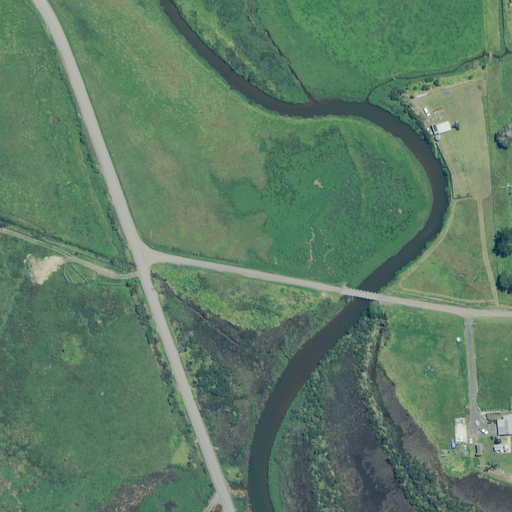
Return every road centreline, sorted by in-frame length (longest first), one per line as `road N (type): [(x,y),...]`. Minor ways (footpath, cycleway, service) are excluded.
road 1 (unclassified): [(138,256),(511,311)]
road 2 (unclassified): [(38,0),(62,42),(138,256)]
road 3 (unclassified): [(138,256),(231,511)]
